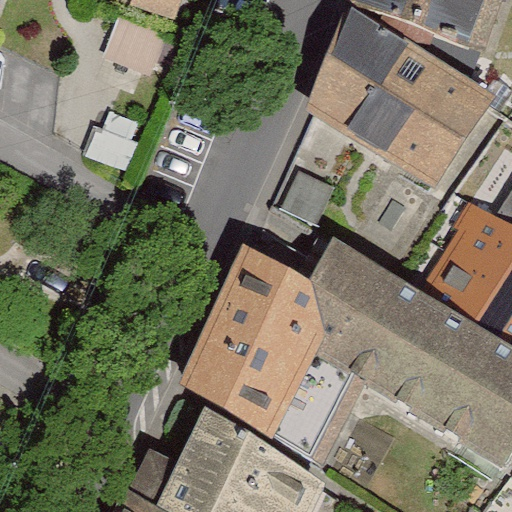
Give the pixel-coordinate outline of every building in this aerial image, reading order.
[(178,16),(183,0),(133,0),(133,1),(178,16)] [(511,0),(372,0),(372,2),(497,48),(511,5),(511,0)] [(511,96),(366,11),(323,112),(448,187),(511,96)] [(511,205),(500,224),(511,231),(511,205)] [(477,209),(431,290),(511,337),(511,231),(500,224),(477,209)] [(327,280),(262,248),(195,387),(225,404),(336,469),(377,387),(511,460),(511,337),(431,290),(347,241),(327,280)] [(313,511),(324,483),(207,411),(155,509),(160,511),(313,511)] [(160,511),(155,509),(130,494),(119,511),(160,511)]
